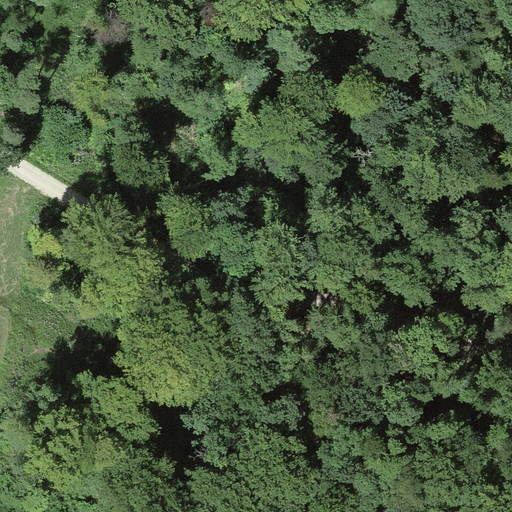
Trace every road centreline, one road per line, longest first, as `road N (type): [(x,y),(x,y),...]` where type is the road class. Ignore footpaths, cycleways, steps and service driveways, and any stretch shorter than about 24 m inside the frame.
road 1 (track): [(380,511),(285,399),(259,338),(209,286),(0,153)]
road 2 (track): [(259,338),(279,313),(310,301),(360,307),(446,330),(511,378)]
road 3 (track): [(511,144),(414,69),(361,50),(301,0)]
